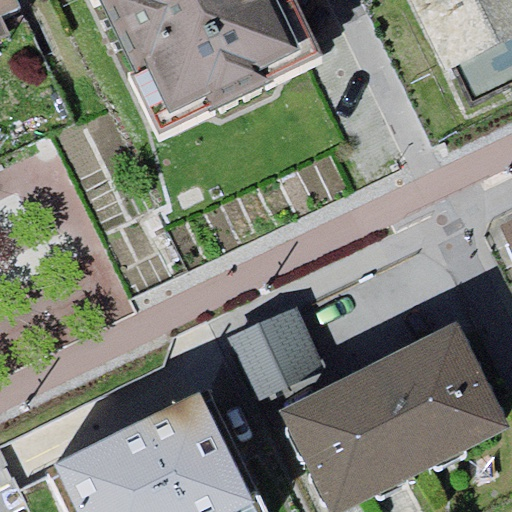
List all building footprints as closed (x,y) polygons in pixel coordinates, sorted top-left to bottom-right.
[(0,0),(0,38),(21,29),(7,0),(0,0)] [(92,0),(160,145),(283,88),(309,76),(273,0),(92,0)] [(511,0),(407,0),(449,86),(511,55),(511,0)] [(295,311),(229,340),(254,397),(321,370),(295,311)] [(285,435),(322,511),(386,511),(511,451),(460,349),(285,435)] [(47,475),(65,511),(259,511),(203,399),(47,475)]
